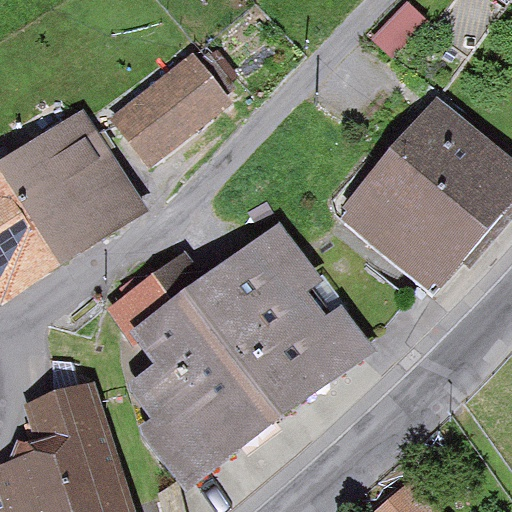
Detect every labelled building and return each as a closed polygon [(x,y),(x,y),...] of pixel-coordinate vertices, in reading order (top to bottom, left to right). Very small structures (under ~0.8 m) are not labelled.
[(208,60),(125,125),(150,156),(233,91),(208,60)] [(441,120),(349,226),(433,297),(511,204),(511,168),(491,150),(485,158),(441,120)] [(39,151),(0,175),(0,187),(46,261),(135,206),(102,153),(98,155),(77,121),(36,146),(39,151)] [(0,289),(46,261),(0,187),(0,289)] [(166,276),(279,425),(376,353),(286,234),(211,290),(188,259),(166,276)] [(279,425),(166,276),(113,315),(133,342),(112,357),(163,424),(149,434),(191,491),(279,425)] [(6,511),(115,511),(78,394),(33,408),(37,423),(26,427),(33,449),(27,451),(34,473),(14,479),(22,507),(6,511)] [(434,511),(411,486),(380,511),(434,511)]
